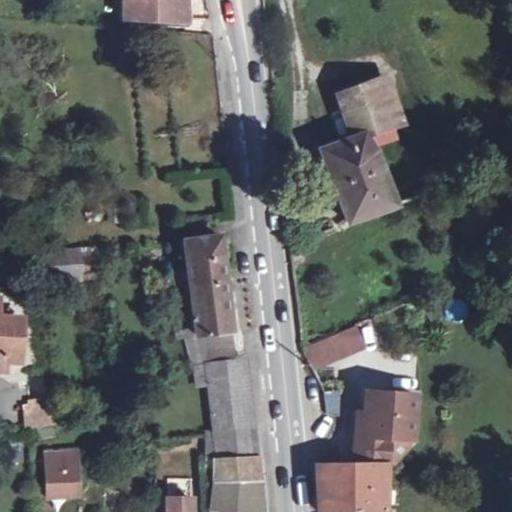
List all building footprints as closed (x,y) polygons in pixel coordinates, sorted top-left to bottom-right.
[(124,0),(125,17),(186,20),(185,12),(184,0),(124,0)] [(374,80),(337,95),(346,117),(382,102),(374,80)] [(353,139),(320,150),(348,222),(395,205),(376,152),(371,146),(365,137),(392,128),(382,102),(346,117),(353,139)] [(392,128),(365,137),(371,146),(396,139),(392,128)] [(178,306),(172,306),(176,338),(185,337),(193,366),(194,366),(196,386),(207,385),(213,432),(205,432),(205,435),(205,459),(214,458),(257,457),(246,360),(235,361),(205,365),(198,336),(232,331),(226,289),(220,236),(183,241),(188,277),(174,278),(178,306)] [(93,248),(79,249),(82,280),(95,279),(93,248)] [(79,249),(27,254),(28,285),(82,280),(79,249)] [(0,371),(5,372),(6,361),(20,362),(21,337),(15,337),(16,318),(0,317),(0,371)] [(302,348),(301,350),(302,353),(304,356),(310,369),(360,348),(351,328),(302,348)] [(232,331),(198,336),(205,365),(235,361),(232,331)] [(325,391),(326,413),(341,413),(340,391),(325,391)] [(353,466),(315,465),(319,511),(334,511),(346,511),(385,511),(385,503),(386,490),(387,460),(388,438),(410,439),(411,439),(414,396),(367,392),(365,414),(358,413),(353,466)] [(47,399),(30,402),(32,429),(52,425),(50,413),(47,399)] [(65,410),(50,413),(52,425),(67,422),(65,410)] [(52,425),(32,429),(33,440),(54,437),(52,425)] [(388,438),(387,460),(398,461),(410,448),(410,439),(388,438)] [(76,452),(45,454),(47,498),(78,496),(76,452)] [(214,468),(214,479),(223,480),(223,484),(260,483),(257,457),(214,458),(214,468)] [(205,459),(204,468),(214,468),(214,458),(205,459)] [(223,484),(219,511),(263,511),(260,483),(223,484)] [(386,490),(385,503),(393,504),(394,491),(386,490)] [(167,511),(191,511),(191,500),(168,500),(167,511)]
